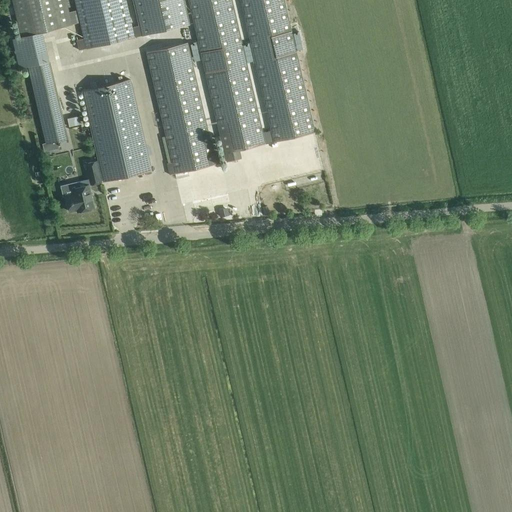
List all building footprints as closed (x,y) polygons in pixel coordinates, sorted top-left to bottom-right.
[(11,0),(21,36),(32,34),(42,32),(72,25),(72,24),(79,22),(77,13),(70,14),(66,0),(11,0)] [(75,0),(84,38),(77,40),(79,49),(134,36),(132,28),(125,0),(75,0)] [(132,0),(139,26),(132,28),(134,36),(134,37),(141,35),(190,24),(184,0),(132,0)] [(273,141),(270,130),(263,132),(232,0),(188,0),(226,161),(241,158),(239,149),(273,141)] [(239,0),(270,130),(273,141),(315,132),(284,0),(239,0)] [(148,51),(173,161),(167,163),(169,174),(219,163),(216,151),(212,152),(187,42),(148,51)] [(49,61),(28,66),(43,133),(65,129),(49,61)] [(130,79),(82,90),(103,181),(151,170),(130,79)] [(78,110),(67,112),(69,121),(80,119),(78,110)] [(65,129),(43,133),(45,143),(57,140),(67,138),(65,129)] [(102,182),(97,160),(84,163),(89,185),(102,182)] [(69,211),(77,209),(78,211),(93,207),(88,184),(78,187),(77,181),(60,185),(63,197),(65,196),(69,211)]
